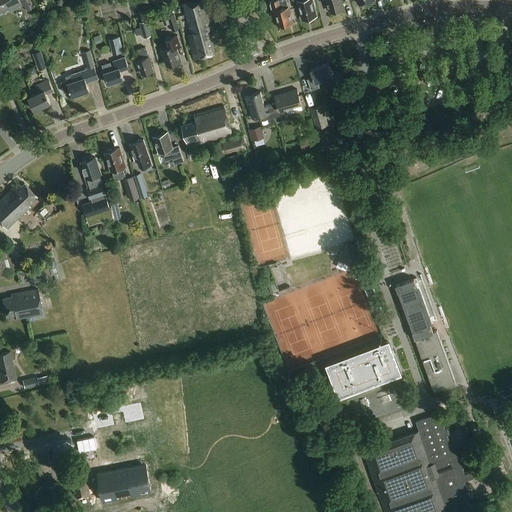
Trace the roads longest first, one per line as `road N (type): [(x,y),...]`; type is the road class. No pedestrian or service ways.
road 1 (tertiary): [(0,176),(50,141),(261,59)]
road 2 (tertiary): [(261,59),(435,8),(511,8)]
